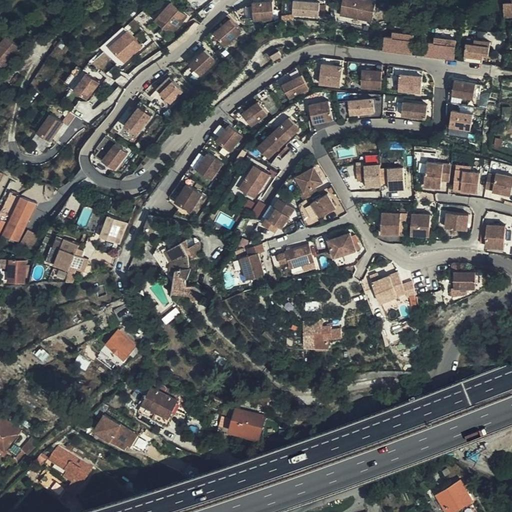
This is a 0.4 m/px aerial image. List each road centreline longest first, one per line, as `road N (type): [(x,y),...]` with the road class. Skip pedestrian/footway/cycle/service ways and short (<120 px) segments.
road 1 (residential): [(441,66),(306,52),(185,134),(136,182),(116,187),(92,175),(87,155),(149,76),(233,0)]
road 2 (motorway): [(511,376),(134,511)]
road 3 (residential): [(398,254),(364,233),(318,141),(339,127),(438,123),(441,66)]
road 4 (unknown): [(445,366),(322,391),(262,362),(213,317),(164,332)]
road 5 (motorway): [(230,511),(511,409)]
road 6 (residential): [(338,463),(348,424),(365,411),(383,408),(419,426),(466,313),(511,288)]
